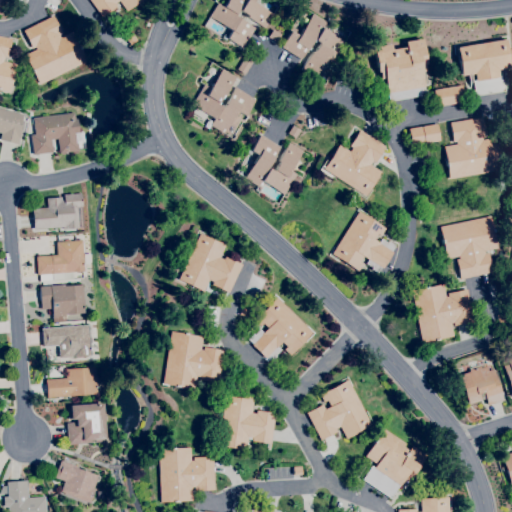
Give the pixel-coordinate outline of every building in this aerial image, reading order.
[(3,15),(0,14),(0,0),(10,0),(8,9),(5,8),(3,15)] [(101,18),(88,0),(140,0),(126,11),(118,0),(114,3),(117,6),(101,18)] [(242,48),(222,36),(223,34),(227,36),(231,31),(208,17),(217,3),(223,6),(226,0),(256,0),(254,3),(273,14),(264,29),(249,19),(246,23),(254,28),(242,48)] [(39,84),(33,72),(32,73),(31,70),(31,69),(24,55),(36,49),(34,47),(32,48),(23,30),(52,16),(61,33),(58,35),(60,37),(72,31),(79,46),(79,45),(81,49),(80,49),(86,60),(84,61),(39,84)] [(314,78),(300,70),(310,55),(305,52),(300,59),(280,47),(293,27),(297,30),(294,34),(298,36),(310,16),(323,25),(322,28),(345,42),(332,63),(326,59),(314,78)] [(276,42),(267,37),(272,29),(281,35),(276,42)] [(129,45),(124,39),(131,33),(136,40),(129,45)] [(9,92),(0,89),(0,36),(11,39),(7,57),(4,56),(3,61),(16,64),(9,92)] [(388,101),(387,93),(386,93),(383,78),(380,79),(378,72),(376,72),(372,47),(389,44),(390,50),(405,47),(404,42),(421,39),(426,64),(424,64),(425,71),(420,72),(424,95),(388,101)] [(473,96),(472,90),(473,90),(472,81),(468,82),(467,74),(460,75),(456,48),(505,39),(510,67),(503,68),(504,76),(501,76),(502,86),(504,85),(505,91),(473,96)] [(244,74),(236,69),(245,55),(253,60),(244,74)] [(233,139),(210,125),(208,129),(203,126),(208,119),(210,121),(212,118),(191,105),(203,84),(199,82),(201,78),(207,81),(204,86),(210,89),(222,69),(235,77),(225,92),(230,95),(235,88),(254,100),(244,115),(247,117),(244,121),(234,115),(226,128),(236,134),(233,139)] [(435,107),(432,90),(461,85),(464,101),(435,107)] [(17,144),(0,139),(0,136),(1,133),(0,132),(0,108),(22,114),(21,121),(23,122),(17,144)] [(32,154),(30,135),(34,134),(32,117),(73,112),(74,119),(77,119),(79,132),(83,131),(84,142),(77,143),(78,150),(58,153),(57,138),(50,139),(52,152),(32,154)] [(448,179),(442,146),(455,144),(455,142),(452,142),(449,123),(481,117),(485,137),(481,138),(482,140),(494,138),(499,170),(448,179)] [(411,146),(408,128),(421,126),(421,127),(436,124),(439,141),(411,146)] [(365,196),(322,169),(337,145),(348,152),(351,147),(348,146),(358,130),(384,147),(374,162),(371,160),(369,165),(380,172),(365,196)] [(279,192),(261,181),(257,186),(243,177),(257,155),(249,150),(259,135),(279,147),(274,155),(279,158),(286,146),(300,155),(290,171),(294,173),(288,182),(286,181),(279,192)] [(62,229),(62,227),(61,227),(33,229),(31,208),(46,207),(45,198),(60,197),(60,200),(63,200),(63,194),(81,193),(83,226),(78,227),(78,228),(62,229)] [(377,273),(370,269),(371,267),(365,263),(367,259),(362,256),(359,262),(362,264),(357,271),(330,254),(358,211),(384,228),(380,236),(376,233),(373,239),(378,242),(380,238),(387,242),(388,241),(395,246),(391,252),(392,253),(382,268),(381,267),(377,273)] [(459,279),(455,259),(458,259),(458,256),(445,259),(438,227),(490,216),(497,248),(484,251),(484,253),(487,253),(492,272),(459,279)] [(228,292),(211,284),(212,282),(208,279),(202,291),(176,279),(198,233),(224,245),(218,257),(222,259),(224,256),(241,264),(228,292)] [(36,275),(35,256),(56,254),(55,242),(81,240),(84,270),(36,275)] [(52,322),(51,308),(41,309),(39,287),(64,284),(64,286),(81,285),(83,305),(81,305),(82,307),(83,307),(84,312),(65,314),(65,321),(52,322)] [(422,343),(410,292),(442,285),(445,297),(447,296),(447,293),(465,289),(473,321),(453,326),(453,322),(449,323),(452,336),(422,343)] [(271,362),(265,357),(265,358),(251,345),(252,344),(247,339),(252,333),(254,335),(259,329),(262,332),(267,328),(262,323),(259,326),(253,320),(275,297),(312,332),(290,355),(283,349),(286,347),(281,342),(277,346),(280,349),(275,355),(276,356),(271,362)] [(247,317),(239,314),(242,306),(249,309),(247,317)] [(58,358),(57,345),(42,346),(41,328),(88,324),(90,346),(88,346),(88,350),(90,350),(90,355),(58,358)] [(194,389),(161,384),(170,331),(183,333),(183,332),(186,333),(186,334),(202,336),(200,349),(202,350),(203,347),(222,350),(217,383),(200,380),(200,375),(197,374),(194,389)] [(511,397),(502,366),(507,364),(506,359),(511,357),(511,355),(511,354),(511,397)] [(486,405),(482,392),(478,393),(480,400),(467,404),(458,375),(468,372),(467,370),(479,366),(480,368),(485,367),(486,371),(492,369),(502,400),(486,405)] [(46,398),(45,380),(65,378),(64,369),(94,367),(96,393),(46,398)] [(319,440),(305,413),(321,404),(323,409),(329,406),(326,400),(323,402),(319,394),(347,379),(370,423),(355,432),(355,433),(345,438),(339,426),(335,428),(336,431),(319,440)] [(245,450),(217,446),(224,395),(242,398),(242,395),(251,396),(251,399),(252,400),(250,413),(255,413),(255,410),(274,413),(269,443),(251,440),(252,437),(247,437),(245,450)] [(67,444),(65,423),(73,422),(73,419),(67,419),(66,406),(101,403),(105,441),(94,442),(94,439),(90,440),(90,442),(67,444)] [(390,498),(361,479),(370,465),(373,467),(376,464),(364,456),(373,442),(372,442),(374,439),(375,439),(382,429),(404,444),(403,447),(408,451),(411,446),(426,455),(409,482),(403,479),(399,485),(390,498)] [(172,502),(172,501),(159,502),(158,489),(156,449),(169,448),(169,447),(173,447),(173,448),(189,447),(189,461),(192,461),(192,457),(212,456),(213,490),(194,490),(194,487),(191,487),(191,500),(175,501),(175,502),(172,502)] [(511,484),(509,486),(500,456),(511,452),(511,484)] [(89,503),(63,494),(64,493),(60,491),(63,481),(54,477),(60,460),(79,467),(78,468),(97,475),(92,488),(94,488),(89,503)] [(292,475),(292,467),(301,466),(301,474),(292,475)] [(8,511),(8,506),(3,507),(2,497),(7,496),(6,493),(0,493),(0,489),(2,485),(6,486),(5,482),(26,480),(28,498),(44,496),(45,511),(8,511)] [(396,511),(396,510),(415,509),(415,511),(420,511),(420,499),(448,497),(448,511),(396,511)]
